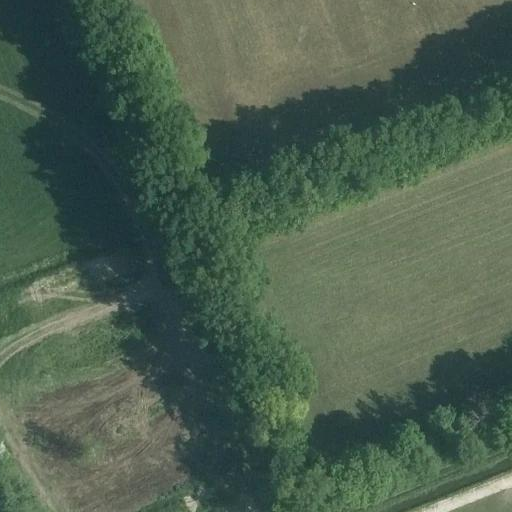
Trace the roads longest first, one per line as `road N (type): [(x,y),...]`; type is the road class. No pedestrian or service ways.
road 1 (track): [(99,0),(193,235)]
road 2 (track): [(511,444),(345,511)]
